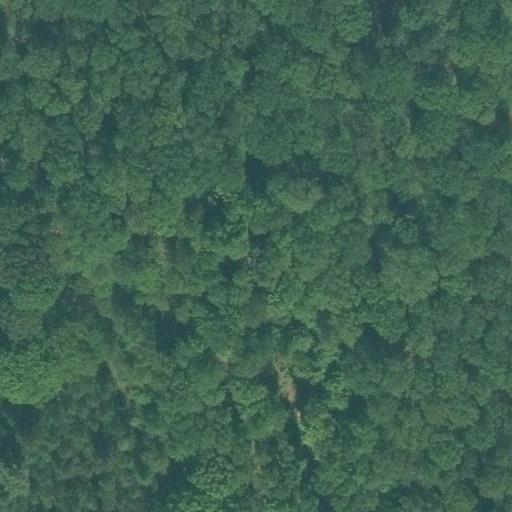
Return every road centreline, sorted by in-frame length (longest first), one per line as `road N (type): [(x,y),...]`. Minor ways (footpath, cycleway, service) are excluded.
road 1 (track): [(511,461),(441,491),(408,479),(362,371),(344,348),(344,311),(312,258),(293,188),(265,157),(228,160),(43,230)]
road 2 (track): [(43,230),(189,511)]
